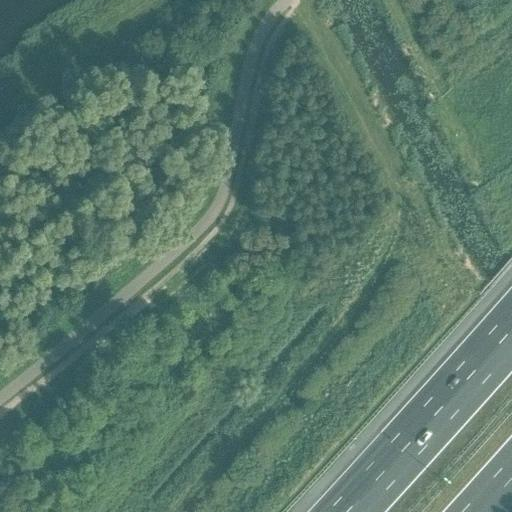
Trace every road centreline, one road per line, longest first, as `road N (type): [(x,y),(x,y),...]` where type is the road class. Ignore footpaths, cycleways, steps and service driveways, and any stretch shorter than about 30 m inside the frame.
road 1 (unknown): [(0,416),(225,221),(270,41),(291,0)]
road 2 (motorway): [(511,322),(344,511)]
